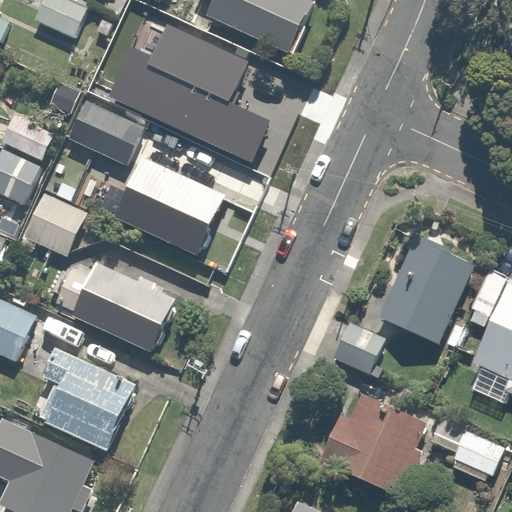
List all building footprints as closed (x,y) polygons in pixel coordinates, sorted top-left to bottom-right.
[(0,0),(0,45),(1,46),(13,19),(0,13),(0,0)] [(67,0),(43,0),(33,27),(73,41),(86,7),(67,0)] [(210,0),(217,3),(209,21),(289,57),(314,3),(308,0),(210,0)] [(162,83),(146,118),(249,164),(262,137),(252,133),(267,98),(174,57),(162,83)] [(146,118),(162,83),(108,59),(92,94),(146,118)] [(141,127),(86,104),(69,142),(125,166),(141,127)] [(45,167),(2,150),(0,156),(0,195),(30,206),(45,167)] [(228,203),(143,162),(117,217),(202,257),(228,203)] [(90,214),(45,194),(26,238),(71,258),(90,214)] [(385,301),(366,292),(330,365),(370,384),(395,332),(426,347),(421,357),(439,366),(492,258),(423,224),(385,301)] [(0,259),(11,235),(0,230),(0,259)] [(94,275),(78,268),(58,311),(156,355),(182,298),(101,261),(94,275)] [(511,281),(492,272),(470,322),(488,331),(473,365),(510,382),(504,394),(511,397),(511,281)] [(42,320),(0,300),(0,356),(20,366),(42,320)] [(109,456),(143,389),(59,346),(41,381),(57,388),(40,422),(109,456)] [(354,422),(345,418),(325,463),(406,501),(426,455),(418,451),(431,425),(366,397),(354,422)] [(0,508),(8,511),(79,511),(104,461),(7,415),(0,429),(0,481),(8,485),(0,502),(0,508)] [(508,449),(443,422),(434,443),(459,454),(456,461),(459,462),(456,468),(488,483),(491,476),(496,478),(503,461),(509,464),(511,456),(511,452),(507,451),(508,449)]
